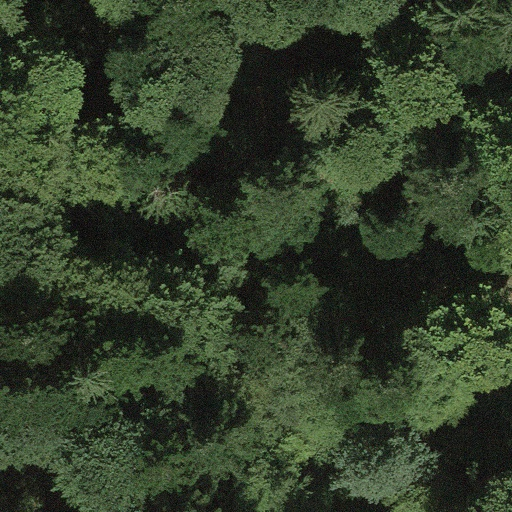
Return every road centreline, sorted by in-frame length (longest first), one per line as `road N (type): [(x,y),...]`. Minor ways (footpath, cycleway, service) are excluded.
road 1 (track): [(511,478),(450,464),(401,427),(349,403),(311,400),(285,408),(272,427),(271,462),(287,511)]
road 2 (track): [(511,79),(481,82),(471,102),(474,128),(511,212)]
